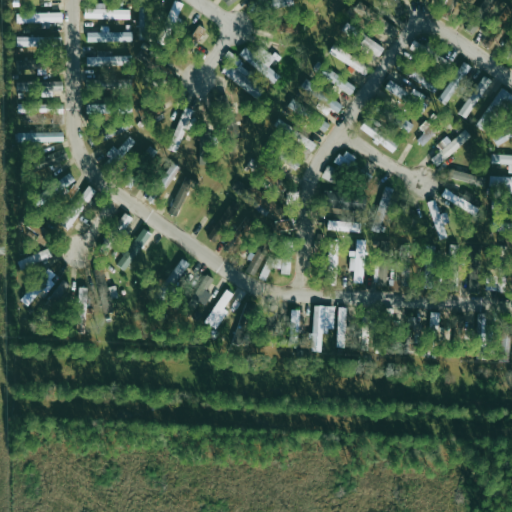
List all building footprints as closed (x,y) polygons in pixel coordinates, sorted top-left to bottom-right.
[(181,4),(173,0),(156,42),(165,45),(181,4)] [(292,6),(291,0),(264,0),(266,8),(292,6)] [(491,4),(493,0),(483,0),(474,14),(475,15),(466,30),(472,33),(482,17),(485,19),(494,5),(491,4)] [(129,19),(129,9),(104,9),(104,3),(95,3),(94,8),(84,8),(84,18),(129,19)] [(138,39),(147,40),(148,7),(139,6),(138,39)] [(367,8),(361,16),(391,39),(397,31),(367,8)] [(16,23),(62,21),(61,11),(16,14),(16,23)] [(205,30),(198,24),(190,36),(197,41),(205,30)] [(86,41),(131,42),(131,31),(108,31),(108,26),(99,26),(99,32),(86,32),(86,41)] [(61,37),(16,36),(16,46),(61,46),(61,37)] [(444,67),(448,60),(413,41),(409,48),(444,67)] [(280,76),(268,65),(274,58),(258,43),(251,51),(246,46),(239,53),(272,84),(280,76)] [(369,67),(334,43),(328,52),(364,75),(369,67)] [(221,71),(257,99),(266,87),(236,65),(240,59),(228,51),(224,56),(229,60),(221,71)] [(131,55),(86,56),(86,66),(131,64),(131,55)] [(45,73),(46,59),(17,59),(17,73),(45,73)] [(470,67),(463,61),(437,99),(445,104),(470,67)] [(317,71),(349,95),(354,88),(322,63),(317,71)] [(439,83),(409,68),(405,76),(435,91),(439,83)] [(465,118),(491,80),(483,75),(458,113),(465,118)] [(115,79),(116,86),(131,85),(131,78),(115,79)] [(408,91),(389,80),(384,88),(403,99),(408,91)] [(16,91),(33,92),(33,81),(16,81),(16,91)] [(62,81),(38,81),(38,96),(52,96),(52,92),(62,91),(62,81)] [(342,105),(308,82),(304,88),(319,99),(315,105),(327,113),(330,108),(337,113),(342,105)] [(405,100),(422,111),(430,99),(413,88),(405,100)] [(216,97),(231,136),(240,132),(224,94),(216,97)] [(308,121),(324,132),(329,124),(293,97),(286,106),(307,121),(308,121)] [(62,101),(17,103),(17,113),(27,113),(28,121),(63,119),(62,101)] [(86,113),(106,113),(106,104),(86,103),(86,113)] [(380,112),(407,133),(413,125),(385,105),(380,112)] [(193,110),(184,107),(168,149),(177,152),(193,110)] [(273,126),(310,152),(316,144),(278,118),(273,126)] [(392,152),(398,143),(366,118),(359,127),(392,152)] [(421,145),(439,129),(429,118),(420,127),(425,132),(416,140),(421,145)] [(511,124),(491,135),(496,146),(511,138),(511,124)] [(470,135),(464,129),(443,148),(430,159),(437,167),(470,135)] [(16,132),(16,142),(63,141),(62,131),(16,132)] [(135,142),(127,134),(107,156),(109,158),(102,165),(109,171),(135,142)] [(269,151),(294,169),(300,160),(275,142),(269,151)] [(48,165),(67,158),(63,148),(45,155),(48,165)] [(335,163),(346,170),(355,157),(343,149),(335,163)] [(511,172),(511,154),(491,154),(491,163),(508,164),(507,172),(511,172)] [(164,189),(180,167),(172,162),(156,184),(164,189)] [(321,176),(332,182),(338,171),(327,165),(321,176)] [(368,182),(371,175),(357,167),(354,174),(368,182)] [(477,184),(479,177),(451,168),(449,176),(477,184)] [(137,176),(129,171),(121,182),(130,188),(137,176)] [(74,181),(70,173),(40,191),(44,199),(74,181)] [(192,182),(183,178),(167,213),(176,217),(192,182)] [(61,225),(69,230),(94,189),(85,184),(61,225)] [(392,189),(384,186),(370,230),(378,232),(392,189)] [(323,208),(365,210),(365,193),(324,191),(323,208)] [(427,202),(439,239),(447,237),(443,224),(449,222),(446,212),(439,214),(435,199),(427,202)] [(238,206),(230,201),(207,237),(214,242),(238,206)] [(131,218),(124,213),(115,226),(122,231),(131,218)] [(327,219),(327,230),(350,230),(350,219),(327,219)] [(115,264),(124,271),(151,234),(142,227),(115,264)] [(337,239),(329,239),(328,267),(336,267),(337,239)] [(348,271),(353,271),(353,282),(363,283),(364,240),(355,240),(355,258),(349,257),(348,271)] [(387,284),(389,240),(380,240),(379,256),(374,256),(373,283),(387,284)] [(291,247),(280,246),(279,256),(272,256),(267,253),(267,246),(260,242),(244,271),(253,276),(258,277),(264,280),(271,266),(275,267),(288,274),(290,274),(291,247)] [(434,245),(424,245),(423,287),(433,288),(434,245)] [(20,268),(51,258),(48,249),(17,259),(20,268)] [(409,271),(408,252),(400,252),(401,271),(409,271)] [(171,291),(188,262),(179,257),(163,286),(171,291)] [(458,258),(449,258),(447,290),(457,291),(458,258)] [(468,290),(479,291),(479,263),(469,262),(468,290)] [(56,275),(46,267),(19,300),(29,308),(56,275)] [(118,299),(116,285),(106,287),(103,271),(95,272),(102,314),(114,311),(112,300),(118,299)] [(485,290),(503,291),(504,274),(485,273),(485,290)] [(206,291),(213,278),(206,274),(191,298),(204,306),(211,294),(206,291)] [(71,285),(61,279),(45,304),(55,310),(71,285)] [(85,333),(86,287),(78,287),(76,333),(85,333)] [(203,322),(215,329),(228,311),(223,308),(232,294),(225,289),(203,322)] [(254,305),(244,301),(232,343),(246,347),(249,336),(245,335),(254,305)] [(311,351),(321,351),(321,331),(333,331),(334,307),(312,306),(311,351)] [(336,347),(344,347),(346,307),(337,307),(336,347)] [(263,345),(273,346),(277,309),(267,308),(263,345)] [(288,347),(297,347),(298,310),(290,309),(288,347)] [(429,326),(438,326),(439,312),(430,312),(429,326)] [(477,339),(485,339),(486,314),(477,313),(477,339)] [(509,362),(510,328),(500,328),(499,361),(509,362)]
